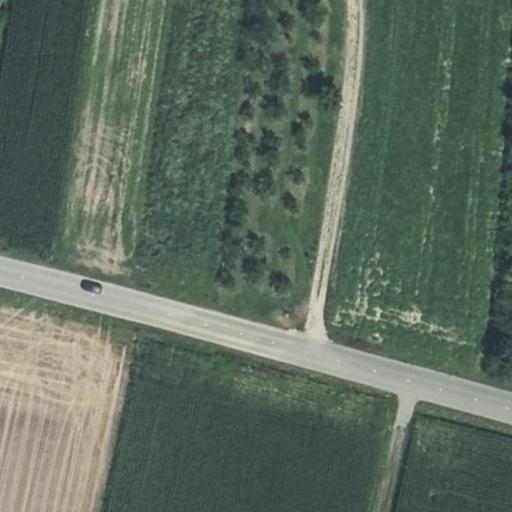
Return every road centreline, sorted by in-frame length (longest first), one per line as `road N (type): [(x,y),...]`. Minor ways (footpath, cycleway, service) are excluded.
road 1 (tertiary): [(0,271),(511,409)]
road 2 (track): [(310,352),(355,0)]
road 3 (track): [(409,381),(381,511)]
